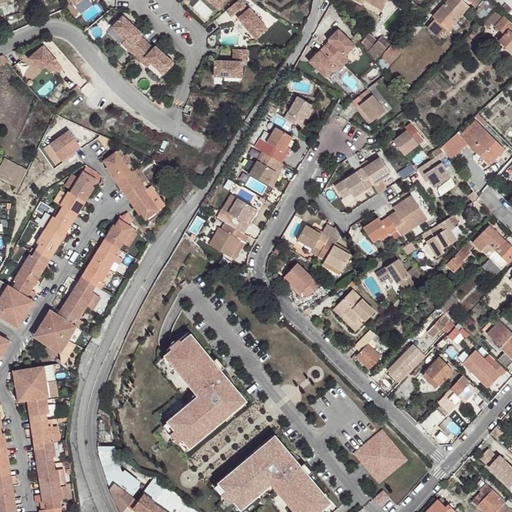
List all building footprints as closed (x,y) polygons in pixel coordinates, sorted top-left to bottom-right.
[(240,0),(239,0),(226,11),(231,18),(240,11),(245,6),(240,0)] [(389,0),(352,0),(365,7),(367,2),(384,12),(389,0)] [(412,10),(416,6),(410,0),(405,0),(403,2),(412,10)] [(448,29),(449,28),(468,7),(461,0),(448,0),(434,16),(434,17),(448,29)] [(245,6),(240,11),(243,14),(248,10),(245,6)] [(243,14),(238,19),(255,40),(267,30),(249,9),(248,10),(243,14)] [(491,24),(494,27),(503,18),(494,10),(483,21),(488,26),(491,24)] [(122,16),(112,28),(125,40),(131,46),(128,50),(134,56),(147,43),(141,37),(142,35),(122,16)] [(448,29),(434,17),(426,26),(439,38),(448,29)] [(494,27),(504,35),(511,26),(511,25),(503,18),(494,27)] [(511,26),(504,35),(498,41),(511,54),(511,52),(511,26)] [(328,41),(323,46),(343,65),(348,59),(344,55),(353,46),(335,28),(325,38),(328,41)] [(478,32),(474,29),(469,35),(472,38),(478,32)] [(370,34),(362,45),(375,63),(379,59),(389,48),(379,40),(379,41),(370,34)] [(383,36),(379,40),(389,48),(392,44),(383,36)] [(125,40),(122,44),(128,50),(131,46),(125,40)] [(147,43),(134,56),(141,62),(145,58),(163,75),(173,64),(155,47),(153,49),(147,43)] [(392,44),(389,48),(390,49),(398,55),(402,50),(393,43),(392,44)] [(45,45),(30,58),(37,67),(43,69),(47,66),(52,72),(58,74),(64,68),(45,45)] [(337,71),(343,65),(323,46),(308,62),(325,78),(334,68),(337,71)] [(375,63),(382,73),(388,67),(380,61),(390,49),(389,48),(379,59),(375,63)] [(380,61),(388,67),(398,55),(390,49),(380,61)] [(248,50),(233,50),(232,62),(214,62),(213,77),(241,78),(242,63),(247,63),(248,50)] [(3,56),(0,56),(0,64),(9,62),(3,56)] [(355,95),(364,86),(348,69),(339,77),(355,95)] [(368,88),(365,91),(370,98),(373,95),(368,88)] [(360,106),(372,122),(385,111),(373,95),(370,98),(365,91),(351,101),(357,108),(360,106)] [(298,97),(285,118),(302,129),(306,122),(303,120),(312,105),(298,97)] [(370,125),(372,122),(360,106),(357,108),(370,125)] [(392,142),(404,156),(418,144),(414,139),(420,135),(411,123),(405,129),(406,131),(392,142)] [(461,138),(466,142),(479,129),(474,124),(460,137),(461,138)] [(255,147),(264,153),(267,154),(281,163),(287,154),(284,152),(293,138),(275,127),(266,143),(259,140),(255,147)] [(479,129),(466,142),(464,144),(465,145),(476,155),(487,165),(501,150),(479,129)] [(79,145),(72,134),(65,138),(64,136),(50,145),(61,161),(75,153),(73,150),(79,145)] [(464,144),(466,142),(461,138),(448,149),(454,154),(465,145),(464,144)] [(55,165),(61,161),(50,145),(45,149),(55,165)] [(117,153),(130,173),(132,172),(133,171),(120,152),(117,153)] [(107,169),(113,178),(115,177),(118,182),(130,173),(117,153),(116,154),(110,158),(106,160),(111,167),(108,168),(107,169)] [(264,153),(258,161),(262,163),(267,154),(264,153)] [(258,161),(250,175),(267,185),(275,172),(278,173),(283,164),(281,163),(267,154),(262,163),(258,161)] [(452,177),(438,155),(420,167),(434,188),(452,177)] [(362,169),(368,180),(372,186),(377,193),(384,189),(379,181),(391,174),(380,157),(370,164),(368,161),(360,166),(362,169)] [(23,180),(28,170),(5,159),(0,168),(0,178),(18,188),(23,180)] [(97,174),(86,167),(79,179),(72,190),(70,193),(83,201),(86,197),(88,198),(94,187),(90,185),(94,178),(97,174)] [(146,181),(137,168),(133,171),(132,172),(141,184),(146,181)] [(362,169),(335,187),(343,199),(351,193),(354,198),(372,186),(368,180),(362,169)] [(141,184),(132,172),(130,173),(118,182),(116,183),(119,188),(118,189),(127,202),(130,200),(142,192),(138,186),(141,184)] [(275,172),(267,185),(270,186),(278,173),(275,172)] [(66,186),(72,190),(79,179),(73,174),(66,186)] [(98,181),(94,178),(90,185),(94,187),(98,181)] [(164,207),(150,186),(145,190),(143,191),(157,211),(164,207)] [(157,211),(143,191),(142,192),(130,200),(134,205),(132,206),(139,216),(140,215),(143,212),(147,219),(158,212),(157,211)] [(54,202),(60,206),(66,196),(60,192),(54,202)] [(63,208),(59,213),(71,220),(74,214),(77,216),(85,202),(83,201),(70,193),(68,192),(66,196),(60,206),(63,208)] [(231,194),(226,202),(232,206),(237,198),(231,194)] [(388,217),(401,236),(427,219),(412,196),(393,208),(396,212),(388,217)] [(226,202),(217,218),(238,230),(243,233),(248,224),(245,223),(254,208),(237,198),(232,206),(226,202)] [(476,200),(469,204),(472,209),(479,205),(476,200)] [(245,223),(248,224),(257,210),(254,208),(245,223)] [(492,216),(486,210),(479,218),(485,223),(492,216)] [(106,241),(118,249),(123,242),(126,237),(127,234),(130,230),(135,233),(136,230),(128,225),(133,220),(127,212),(117,219),(119,220),(121,222),(118,228),(115,226),(113,225),(107,234),(110,236),(106,241)] [(53,216),(45,229),(62,240),(70,226),(68,225),(71,220),(59,213),(56,218),(53,216)] [(453,215),(447,218),(454,230),(460,226),(453,215)] [(393,241),(401,236),(388,217),(381,222),(379,218),(363,228),(372,243),(387,233),(393,241)] [(454,230),(447,218),(441,223),(425,232),(429,238),(432,236),(433,238),(426,243),(436,260),(445,254),(443,250),(458,241),(451,232),(454,230)] [(322,232),(329,236),(333,229),(326,225),(322,232)] [(314,247),(321,250),(328,239),(329,236),(322,232),(321,235),(314,231),(306,226),(298,240),(313,250),(314,247)] [(487,244),(495,251),(504,242),(488,226),(472,244),(480,252),(482,250),(487,244)] [(243,241),(234,235),(221,227),(210,244),(232,257),(243,241)] [(40,244),(37,249),(48,256),(52,251),(54,253),(62,240),(45,229),(37,242),(40,244)] [(238,230),(234,235),(243,241),(247,243),(250,237),(243,233),(238,230)] [(418,245),(429,238),(425,232),(415,239),(418,245)] [(126,237),(123,242),(128,245),(131,240),(126,237)] [(321,250),(318,256),(325,260),(322,265),(339,275),(351,256),(334,247),(336,244),(328,239),(321,250)] [(115,254),(116,252),(118,249),(106,241),(103,247),(100,245),(93,258),(110,268),(112,265),(118,256),(115,254)] [(243,241),(232,257),(237,260),(247,243),(243,241)] [(511,249),(504,242),(495,251),(507,263),(511,257),(511,249)] [(278,257),(284,247),(280,245),(278,243),(272,254),(278,257)] [(464,248),(457,256),(461,260),(473,248),(467,243),(463,247),(464,248)] [(334,247),(351,256),(352,254),(336,244),(334,247)] [(482,250),(489,257),(495,251),(487,244),(482,250)] [(311,252),(318,256),(321,250),(314,247),(313,250),(311,252)] [(31,253),(23,266),(40,276),(48,264),(46,262),(48,256),(37,249),(33,254),(31,253)] [(488,258),(500,270),(507,263),(495,251),(489,257),(488,258)] [(118,256),(112,265),(114,267),(117,263),(119,264),(122,259),(118,256)] [(461,260),(457,256),(448,265),(454,272),(463,262),(461,260)] [(101,282),(110,268),(93,258),(85,271),(87,272),(84,278),(96,286),(101,289),(104,284),(101,282)] [(488,258),(481,265),(493,277),(500,270),(488,258)] [(416,285),(399,260),(377,275),(383,284),(393,277),(398,285),(401,283),(406,292),(416,285)] [(381,265),(378,262),(374,264),(373,265),(366,269),(368,273),(381,265)] [(285,278),(301,293),(302,292),(308,298),(320,285),(297,264),(285,278)] [(17,280),(14,286),(26,293),(30,288),(32,289),(40,276),(23,266),(15,279),(17,280)] [(420,283),(424,287),(431,279),(428,276),(420,283)] [(247,277),(242,279),(243,285),(249,290),(252,288),(249,283),(247,277)] [(92,291),(96,286),(84,278),(80,284),(78,282),(70,295),(87,305),(95,292),(92,291)] [(299,295),(301,293),(285,278),(283,280),(299,295)] [(9,283),(1,296),(26,311),(27,308),(27,304),(24,302),(28,295),(26,293),(14,286),(9,283)] [(361,319),(365,322),(375,312),(354,289),(338,305),(356,324),(361,319)] [(102,296),(95,292),(87,305),(93,309),(102,296)] [(26,311),(28,312),(36,300),(28,295),(24,302),(27,304),(27,308),(26,311)] [(79,317),(87,305),(70,295),(62,307),(65,309),(61,315),(78,326),(80,327),(84,320),(79,317)] [(447,299),(453,304),(457,300),(452,295),(447,299)] [(1,296),(0,298),(0,314),(11,321),(16,313),(20,315),(23,314),(26,311),(1,296)] [(447,299),(441,307),(446,312),(453,304),(447,299)] [(356,332),(365,322),(361,319),(356,324),(338,305),(334,309),(356,332)] [(313,312),(309,307),(304,310),(308,315),(313,312)] [(59,314),(50,309),(43,322),(45,323),(48,321),(49,321),(51,320),(54,321),(59,314)] [(28,312),(26,311),(23,314),(20,315),(16,313),(11,321),(19,325),(28,312)] [(70,339),(78,326),(61,315),(59,314),(54,321),(51,320),(49,321),(48,321),(45,323),(70,339)] [(444,316),(428,332),(434,338),(441,331),(446,336),(453,329),(455,327),(444,316)] [(511,333),(500,321),(498,323),(496,322),(488,331),(489,332),(490,333),(493,330),(497,333),(500,330),(502,332),(509,338),(505,342),(499,336),(494,341),(504,352),(511,358),(511,333)] [(45,323),(43,322),(34,335),(42,340),(47,332),(45,330),(45,328),(45,326),(45,323)] [(61,352),(70,339),(45,323),(45,326),(45,328),(45,330),(47,332),(42,340),(61,352)] [(468,335),(458,324),(455,327),(453,329),(455,330),(459,333),(460,334),(465,338),(468,335)] [(459,333),(455,330),(447,337),(452,341),(460,334),(459,333)] [(487,334),(494,341),(499,336),(502,332),(500,330),(497,333),(493,330),(490,333),(489,332),(487,334)] [(502,332),(499,336),(505,342),(509,338),(502,332)] [(168,374),(172,371),(165,364),(172,358),(168,353),(179,343),(181,344),(187,339),(183,334),(162,352),(165,355),(158,362),(168,374)] [(377,334),(356,355),(369,368),(380,357),(372,349),(382,339),(377,334)] [(457,346),(465,338),(460,334),(452,341),(457,346)] [(10,341),(3,336),(0,340),(0,344),(1,346),(2,350),(0,353),(2,354),(10,341)] [(71,339),(70,339),(61,352),(62,359),(61,361),(64,363),(76,343),(71,339)] [(221,419),(239,403),(230,391),(231,390),(225,383),(224,384),(219,379),(225,374),(220,369),(216,373),(209,364),(187,339),(181,344),(179,343),(168,353),(172,358),(165,364),(172,371),(192,395),(197,401),(186,411),(184,409),(165,425),(172,433),(170,435),(178,444),(180,443),(187,451),(222,420),(221,419)] [(399,384),(426,357),(413,345),(391,368),(398,375),(393,378),(399,384)] [(506,370),(496,361),(492,365),(476,349),(462,364),(487,389),(506,370)] [(506,367),(511,361),(511,358),(504,352),(497,359),(506,367)] [(440,359),(426,373),(439,386),(452,372),(445,364),(440,360),(440,359)] [(220,369),(213,360),(209,364),(216,373),(220,369)] [(52,366),(22,370),(23,379),(20,380),(18,383),(17,387),(46,383),(54,381),(52,366)] [(398,375),(391,368),(387,372),(393,378),(398,375)] [(12,371),(15,387),(17,387),(18,383),(20,380),(23,379),(22,370),(12,371)] [(439,386),(426,373),(423,376),(436,389),(439,386)] [(225,374),(219,379),(224,384),(225,383),(231,390),(231,387),(230,385),(229,381),(227,377),(225,374)] [(473,391),(474,390),(462,378),(437,404),(449,415),(462,401),(463,403),(474,392),(473,391)] [(55,381),(54,381),(46,383),(48,398),(53,397),(57,396),(55,381)] [(46,383),(17,387),(19,390),(22,393),(26,393),(27,401),(47,398),(48,398),(46,383)] [(17,387),(15,387),(17,402),(27,401),(26,393),(22,393),(19,390),(17,387)] [(186,411),(197,401),(192,395),(188,399),(190,401),(182,407),(184,409),(186,411)] [(53,397),(48,398),(47,398),(49,413),(55,413),(53,397)] [(47,398),(27,401),(29,416),(32,416),(33,422),(47,420),(46,414),(49,413),(47,398)] [(239,403),(221,419),(222,420),(224,423),(243,407),(239,403)] [(48,426),(47,420),(33,422),(34,429),(31,429),(34,444),(54,441),(51,426),(48,426)] [(111,424),(97,424),(97,436),(98,454),(104,474),(109,490),(114,485),(132,498),(140,484),(119,471),(113,452),(111,424)] [(57,425),(51,426),(54,441),(59,440),(60,440),(57,425)] [(172,433),(165,425),(160,429),(183,454),(187,451),(180,443),(178,444),(170,435),(172,433)] [(382,429),(353,453),(378,484),(407,460),(382,429)] [(269,437),(250,453),(252,455),(254,457),(272,441),(269,437)] [(56,457),(54,441),(34,444),(36,460),(40,460),(40,465),(54,463),(53,458),(56,457)] [(254,457),(252,455),(217,485),(224,493),(222,495),(230,505),(232,503),(239,511),(258,495),(256,492),(267,482),(272,488),(292,511),(318,511),(322,509),(321,507),(328,502),(306,477),(298,468),(302,464),(298,459),(293,464),(288,459),(290,458),(284,451),(282,452),(272,441),(254,457)] [(0,471),(8,471),(6,465),(9,464),(7,449),(0,449),(0,471)] [(495,458),(487,449),(478,459),(508,486),(511,481),(511,469),(497,456),(495,458)] [(287,452),(284,451),(290,458),(288,459),(293,464),(298,459),(296,458),(293,455),(289,453),(287,452)] [(55,470),(54,463),(40,465),(42,473),(38,473),(41,487),(60,484),(58,470),(55,470)] [(298,468),(306,477),(310,473),(302,464),(298,468)] [(0,493),(14,492),(12,477),(8,478),(8,471),(0,471),(0,493)] [(153,503),(165,486),(156,479),(155,478),(143,495),(153,503)] [(267,482),(256,492),(258,495),(259,496),(267,490),(268,492),(272,488),(267,482)] [(61,487),(60,484),(41,487),(43,500),(43,502),(45,502),(46,508),(53,507),(53,509),(61,506),(60,500),(63,500),(62,499),(61,487)] [(504,504),(505,502),(486,484),(480,491),(482,492),(472,501),(484,511),(495,511),(501,507),(504,504)] [(109,490),(119,511),(122,511),(126,507),(131,511),(133,509),(136,511),(195,511),(165,486),(153,503),(143,495),(137,502),(132,499),(132,498),(114,485),(109,490)] [(217,485),(213,489),(232,511),(238,511),(239,511),(232,503),(230,505),(222,495),(224,493),(217,485)] [(383,489),(374,496),(379,502),(389,494),(383,489)] [(0,511),(13,511),(12,507),(16,506),(16,505),(14,492),(0,493),(0,509),(0,511)] [(453,511),(440,498),(426,511),(453,511)] [(324,511),(332,506),(328,502),(321,507),(322,509),(318,511),(324,511)]
